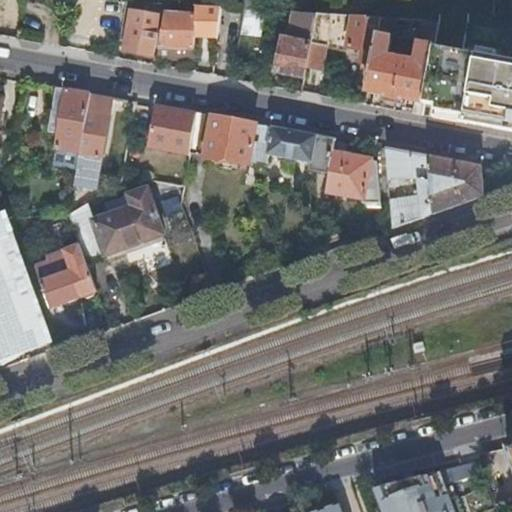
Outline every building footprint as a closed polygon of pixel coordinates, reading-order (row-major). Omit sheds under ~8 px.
[(134,0),(125,49),(154,54),(163,1),(146,0),(134,0)] [(195,33),(218,35),(221,5),(196,3),(196,13),(195,33)] [(246,6),(241,33),(262,33),(265,8),(254,7),(246,6)] [(310,43),(315,11),(295,10),(289,42),(288,41),(283,69),(287,69),(286,77),(304,80),(306,69),(310,43)] [(194,47),(195,33),(196,13),(165,11),(159,45),(194,47)] [(368,83),(380,16),(355,14),(334,13),(315,11),(310,43),(326,45),(326,43),(348,47),(348,46),(361,48),(359,61),(361,62),(357,81),(368,83)] [(433,47),(433,45),(437,23),(423,21),(420,41),(417,43),(416,46),(413,45),(412,50),(415,50),(414,56),(409,58),(408,57),(407,56),(406,55),(405,54),(403,53),(401,53),(399,52),(398,53),(396,53),(395,54),(394,55),(392,56),(388,52),(391,38),(391,37),(390,36),(389,35),(390,34),(390,33),(390,32),(390,31),(397,29),(399,17),(380,16),(368,83),(366,91),(383,94),(383,99),(405,103),(405,98),(414,100),(413,106),(412,111),(420,113),(422,101),(430,60),(433,47)] [(322,71),(326,45),(310,43),(306,69),(322,71)] [(157,58),(194,58),(194,47),(159,45),(157,58)] [(511,59),(433,45),(433,47),(430,60),(422,101),(434,104),(432,115),(511,130),(511,59)] [(89,91),(55,85),(47,130),(56,132),(54,147),(79,150),(89,91)] [(89,91),(79,150),(73,182),(92,186),(109,95),(89,91)] [(198,112),(157,104),(151,134),(193,141),(198,112)] [(193,141),(191,148),(206,151),(205,155),(249,163),(249,161),(257,162),(258,158),(264,124),(198,112),(193,141)] [(336,138),(264,124),(258,158),(268,160),(269,154),(313,161),(312,168),(331,171),(334,152),(336,138)] [(481,165),(387,147),(389,185),(398,184),(397,176),(406,173),(418,180),(419,191),(415,191),(415,195),(390,197),(392,228),(484,195),(481,165)] [(378,161),(334,152),(331,171),(328,189),(364,197),(363,207),(381,208),(378,161)] [(257,162),(257,166),(266,167),(268,160),(258,158),(257,162)] [(73,182),(72,189),(91,193),(92,186),(73,182)] [(74,229),(79,243),(86,262),(164,232),(147,189),(130,195),(133,206),(109,215),(74,229)] [(133,206),(130,195),(105,205),(109,215),(133,206)] [(0,221),(0,354),(43,339),(0,221)] [(179,243),(186,260),(198,255),(191,238),(179,243)] [(51,308),(96,290),(86,262),(79,243),(46,256),(48,261),(35,266),(51,308)] [(511,447),(478,455),(481,463),(497,510),(498,511),(511,506),(511,447)] [(492,511),(497,510),(481,463),(419,479),(375,491),(379,505),(381,511),(492,511)]
